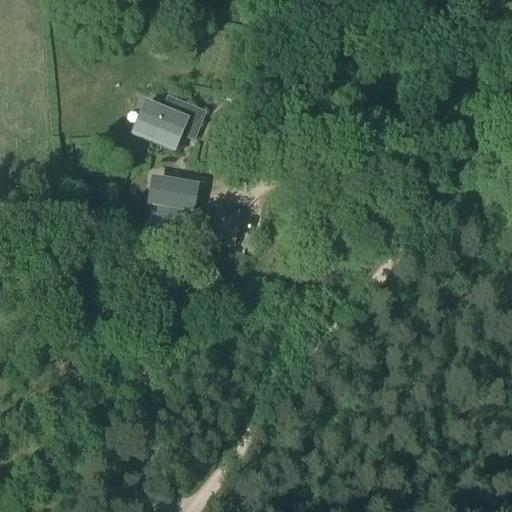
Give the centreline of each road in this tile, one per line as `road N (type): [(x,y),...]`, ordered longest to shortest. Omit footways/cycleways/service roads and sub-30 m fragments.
road 1 (track): [(159,511),(137,417),(140,262),(133,239),(113,222),(0,208)]
road 2 (track): [(192,511),(446,190)]
road 3 (track): [(446,190),(218,186)]
